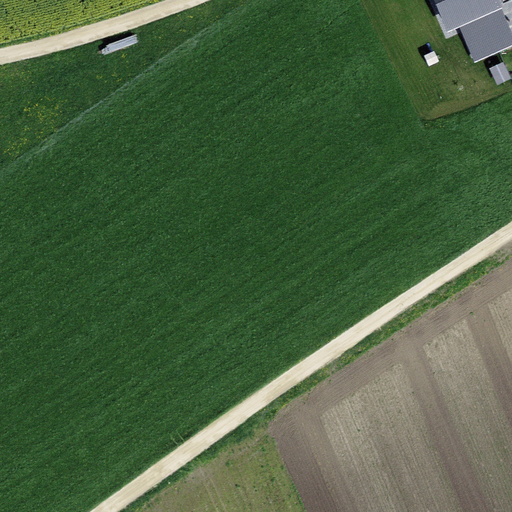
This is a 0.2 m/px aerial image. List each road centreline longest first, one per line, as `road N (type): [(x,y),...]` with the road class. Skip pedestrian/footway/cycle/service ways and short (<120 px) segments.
road 1 (track): [(112,511),(511,235)]
road 2 (track): [(0,49),(156,0)]
